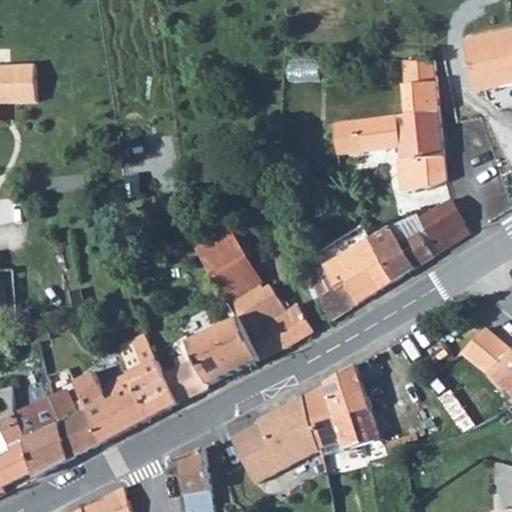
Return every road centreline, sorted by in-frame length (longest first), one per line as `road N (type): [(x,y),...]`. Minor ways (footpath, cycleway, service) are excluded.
road 1 (tertiary): [(136,449),(345,341),(472,261)]
road 2 (tertiary): [(20,511),(136,449)]
